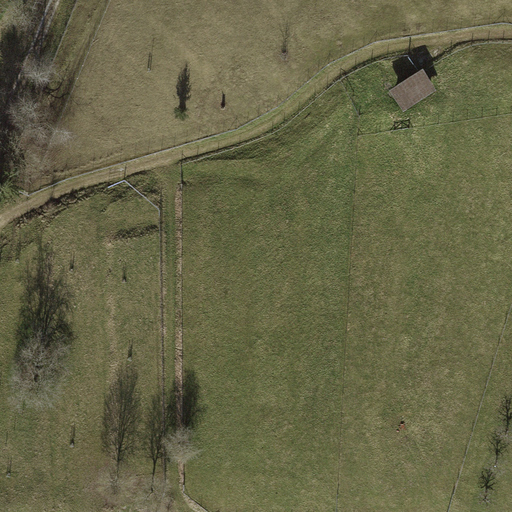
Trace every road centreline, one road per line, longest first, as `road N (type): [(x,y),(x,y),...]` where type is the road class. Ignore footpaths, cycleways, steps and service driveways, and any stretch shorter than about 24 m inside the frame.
road 1 (track): [(0,218),(67,187),(260,125),(338,66),(372,51),(511,32)]
road 2 (track): [(0,138),(55,0)]
